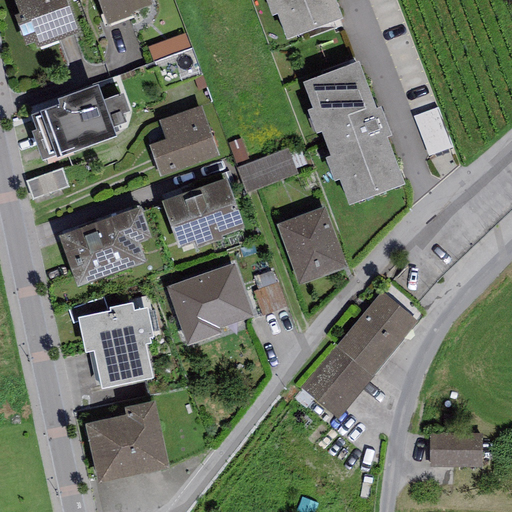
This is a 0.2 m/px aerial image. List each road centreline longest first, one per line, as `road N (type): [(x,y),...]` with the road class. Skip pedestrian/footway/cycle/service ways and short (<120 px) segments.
road 1 (residential): [(511,141),(387,256),(172,511)]
road 2 (residential): [(75,511),(0,131)]
road 3 (unclassified): [(385,511),(410,387),(455,307),(511,248)]
